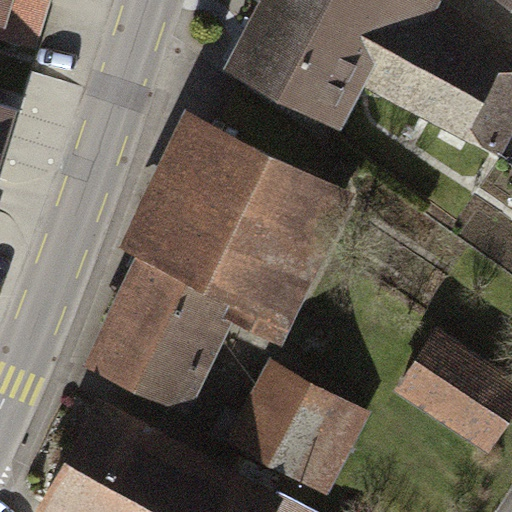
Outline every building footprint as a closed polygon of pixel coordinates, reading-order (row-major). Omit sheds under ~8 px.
[(52,0),(0,0),(0,34),(39,46),(52,0)] [(511,66),(455,34),(460,21),(433,6),(437,0),(272,0),(238,65),(330,113),(355,69),(498,146),(511,120),(511,66)] [(0,171),(22,97),(0,90),(0,171)] [(330,186),(211,128),(96,362),(182,407),(235,299),(249,308),(243,319),(260,327),(330,186)] [(511,415),(511,381),(437,333),(404,383),(494,443),(511,415)] [(253,421),(229,408),(214,435),(258,458),(260,454),(299,475),(339,402),(281,371),(253,421)] [(99,407),(45,504),(59,511),(315,511),(280,492),(274,503),(99,407)]
